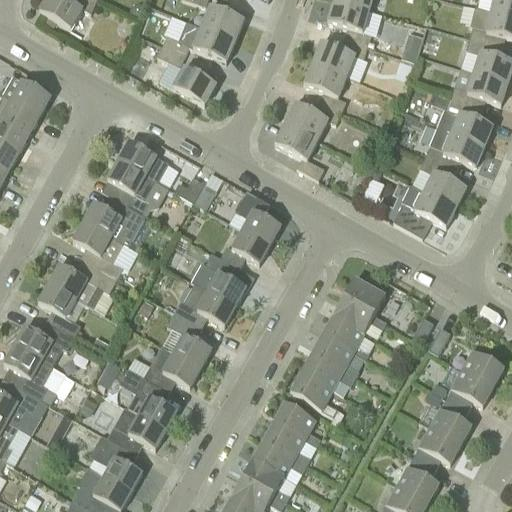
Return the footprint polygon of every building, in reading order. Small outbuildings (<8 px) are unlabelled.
[(90,19),(96,5),(85,0),(70,0),(68,6),(56,0),(48,0),(39,18),(45,21),(56,27),(70,35),(82,14),(90,19)] [(206,13),(209,1),(205,0),(183,0),(182,4),(206,13)] [(335,0),(334,6),(368,16),(372,0),(335,0)] [(511,0),(494,0),(491,17),(511,22),(511,0)] [(343,45),(367,53),(371,41),(362,38),(368,16),(334,6),(327,29),(347,34),(343,45)] [(146,9),(140,7),(131,11),(129,17),(141,22),(146,9)] [(210,12),(201,33),(235,47),(243,25),(210,12)] [(469,44),(497,52),(500,42),(511,45),(511,22),(491,17),(477,14),(472,32),(469,44)] [(56,27),(45,21),(42,28),(52,34),(56,27)] [(235,47),(201,33),(192,55),(226,69),(235,47)] [(162,52),(185,62),(190,51),(167,41),(162,52)] [(497,52),(469,44),(466,56),(479,61),(473,79),(507,90),(511,73),(511,68),(494,63),(497,52)] [(363,65),(367,53),(343,45),(340,55),(321,48),(312,69),(346,83),(354,62),(363,65)] [(185,62),(162,52),(157,62),(180,73),(185,62)] [(417,61),(403,56),(400,63),(414,68),(417,61)] [(346,83),(312,69),(304,91),(322,98),(318,108),(341,119),(346,107),(338,103),(346,83)] [(184,73),(173,94),(204,111),(216,90),(184,73)] [(507,90),(473,79),(466,97),(454,93),(449,104),(477,114),(481,104),(500,111),(507,90)] [(50,103),(13,82),(2,102),(39,123),(50,103)] [(445,116),(449,104),(431,98),(427,109),(445,116)] [(0,104),(0,125),(29,141),(39,123),(2,102),(0,104)] [(474,124),(477,114),(449,104),(445,116),(438,134),(484,153),(492,132),(474,124)] [(341,119),(318,108),(313,118),(296,109),(285,130),(317,146),(327,126),(336,130),(341,119)] [(0,125),(0,150),(18,160),(29,141),(0,125)] [(317,146),(285,130),(274,151),(301,164),(296,174),(318,186),(324,174),(307,166),(317,146)] [(425,163),(452,175),(457,165),(475,173),(484,153),(438,134),(425,163)] [(129,147),(118,166),(159,189),(170,170),(129,147)] [(0,174),(7,179),(18,160),(0,150),(0,174)] [(452,175),(425,163),(420,174),(433,181),(424,198),(455,214),(466,194),(448,185),(452,175)] [(168,194),(159,189),(118,166),(107,186),(119,192),(112,204),(115,205),(143,222),(147,224),(151,217),(157,215),(168,194)] [(368,181),(377,185),(382,175),(373,171),(368,181)] [(193,209),(204,190),(192,183),(187,194),(178,189),(173,198),(193,209)] [(204,190),(193,209),(205,216),(216,197),(204,190)] [(445,234),(455,214),(424,198),(411,191),(392,228),(422,245),(422,243),(418,241),(427,225),(445,234)] [(242,236),(270,252),(280,232),(262,222),(269,210),(246,197),(235,218),(248,226),(242,236)] [(143,222),(115,205),(108,217),(94,209),(83,228),(111,244),(122,224),(136,232),(143,222)] [(125,251),(111,244),(83,228),(72,247),(86,255),(79,266),(116,287),(123,276),(114,271),(125,251)] [(270,252),(242,236),(232,255),(226,252),(220,264),(238,274),(245,263),(259,271),(270,252)] [(232,286),(238,274),(220,264),(210,259),(204,270),(201,269),(191,288),(194,291),(235,313),(246,294),(232,286)] [(116,287),(79,266),(73,278),(60,270),(49,290),(76,305),(93,315),(104,295),(110,299),(116,287)] [(354,285),(343,304),(374,321),(385,302),(354,285)] [(76,305),(49,290),(38,309),(52,317),(45,328),(73,344),(79,332),(65,325),(76,305)] [(172,319),(201,335),(208,323),(224,333),(235,313),(194,291),(184,310),(179,307),(172,319)] [(374,321),(343,304),(333,323),(364,340),(370,329),(382,336),(386,328),(374,321)] [(144,306),(138,317),(146,322),(153,310),(144,306)] [(201,335),(172,319),(166,330),(184,340),(173,360),(200,375),(211,356),(195,346),(201,335)] [(364,340),(333,323),(322,342),(353,359),(365,366),(369,359),(357,352),(364,340)] [(423,324),(411,346),(421,352),(433,330),(423,324)] [(73,344),(45,328),(39,340),(25,332),(14,351),(54,374),(64,354),(67,356),(73,344)] [(440,333),(428,355),(438,361),(450,339),(440,333)] [(311,361),(354,385),(359,377),(347,371),(353,359),(322,342),(311,361)] [(55,374),(54,374),(14,351),(3,371),(18,379),(11,390),(43,408),(49,396),(45,394),(55,374)] [(200,375),(173,360),(161,353),(144,384),(169,398),(175,386),(190,394),(200,375)] [(472,357),(462,376),(493,394),(503,374),(472,357)] [(301,380),(332,397),(338,386),(350,392),(354,385),(311,361),(301,380)] [(109,367),(103,375),(114,382),(119,373),(109,367)] [(139,421),(166,437),(177,417),(163,409),(169,398),(144,384),(128,375),(119,391),(139,403),(136,407),(144,412),(139,421)] [(493,394),(462,376),(445,405),(467,417),(473,408),(482,413),(493,394)] [(325,409),(332,397),(301,380),(290,399),(333,423),(337,415),(325,409)] [(441,402),(446,394),(435,387),(430,396),(441,402)] [(5,402),(0,399),(0,424),(21,436),(31,418),(41,423),(48,411),(43,408),(11,390),(5,402)] [(430,397),(430,398),(426,396),(422,403),(426,405),(436,411),(441,403),(430,397)] [(89,422),(97,408),(87,403),(79,417),(89,422)] [(429,434),(460,451),(471,432),(462,427),(467,417),(445,405),(429,434)] [(284,409),(274,428),(304,445),(304,446),(316,452),(320,445),(309,438),(315,426),(284,409)] [(108,445),(137,461),(143,449),(155,456),(166,437),(139,421),(125,414),(108,445)] [(66,421),(49,452),(55,455),(72,424),(66,421)] [(21,436),(0,424),(0,465),(8,470),(14,458),(10,456),(21,436)] [(298,457),(304,446),(304,445),(274,428),(263,447),(306,471),(310,464),(298,457)] [(449,471),(460,451),(429,434),(413,463),(435,475),(440,466),(449,471)] [(137,461),(108,445),(101,441),(89,462),(109,473),(104,483),(131,498),(142,479),(130,472),(137,461)] [(306,471),(263,447),(252,466),(283,483),(290,472),(302,479),(306,471)] [(340,461),(347,465),(352,456),(345,453),(340,461)] [(435,475),(413,463),(397,492),(428,509),(438,490),(429,485),(435,475)] [(283,483),(252,466),(242,485),(284,509),(289,501),(277,495),(283,483)] [(110,511),(123,511),(131,498),(104,483),(90,475),(73,506),(83,511),(107,511),(109,511),(110,511)] [(282,511),(284,509),(242,485),(231,504),(244,511),(267,511),(268,510),(272,511),(282,511)] [(426,511),(428,509),(397,492),(385,511),(426,511)]
